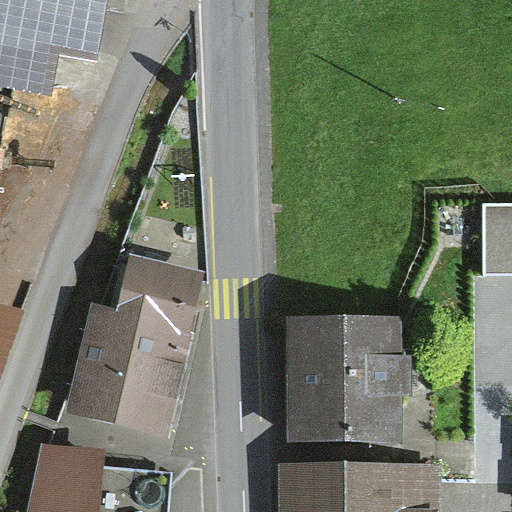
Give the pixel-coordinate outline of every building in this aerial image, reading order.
[(0,0),(0,85),(52,96),(59,55),(97,63),(107,0),(0,0)] [(511,204),(484,204),(484,275),(511,274),(511,204)] [(205,275),(131,258),(119,310),(91,304),(65,417),(166,440),(205,275)] [(400,319),(288,319),(287,444),(398,444),(398,398),(410,398),(410,356),(400,356),(400,319)] [(202,511),(200,469),(42,444),(24,511),(202,511)] [(440,511),(441,467),(282,469),(282,511),(440,511)]
